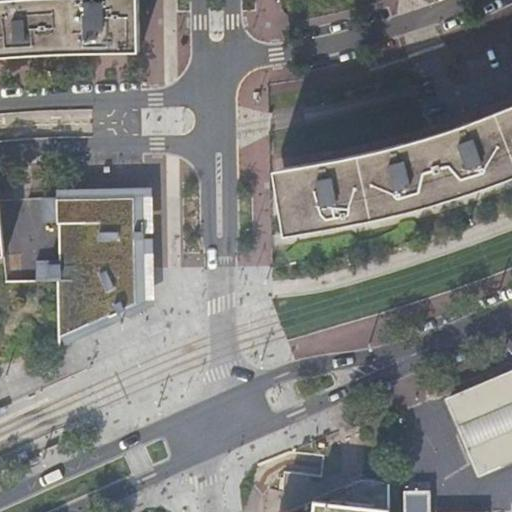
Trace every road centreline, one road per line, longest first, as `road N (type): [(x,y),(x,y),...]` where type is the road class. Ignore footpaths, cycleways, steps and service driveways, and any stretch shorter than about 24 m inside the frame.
road 1 (secondary): [(226,402),(0,503)]
road 2 (residential): [(235,69),(465,0)]
road 3 (secondary): [(200,447),(336,401),(403,362)]
road 4 (residential): [(205,122),(167,98),(0,104)]
road 5 (residential): [(0,149),(169,144),(205,122)]
road 6 (secondary): [(403,362),(279,378),(226,402)]
road 7 (residential): [(219,273),(227,238),(227,122)]
road 8 (residential): [(205,122),(219,273)]
road 9 (secondary): [(63,511),(200,447)]
road 10 (residential): [(226,402),(219,273)]
road 11 (residential): [(199,0),(205,122)]
